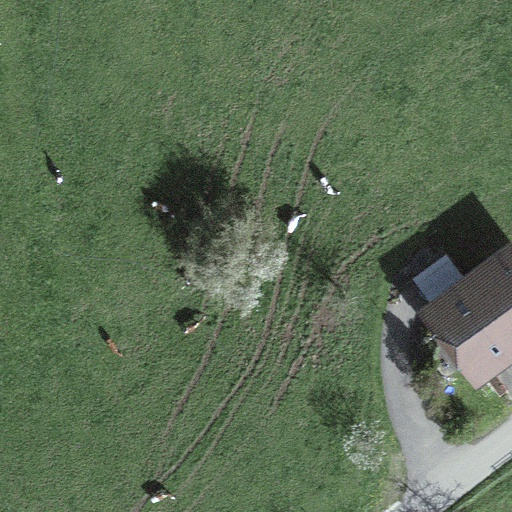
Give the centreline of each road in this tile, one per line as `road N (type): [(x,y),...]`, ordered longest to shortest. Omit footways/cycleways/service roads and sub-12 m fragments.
road 1 (track): [(440,251),(407,298),(392,363),(406,421),(451,484)]
road 2 (unclassified): [(414,511),(511,438)]
